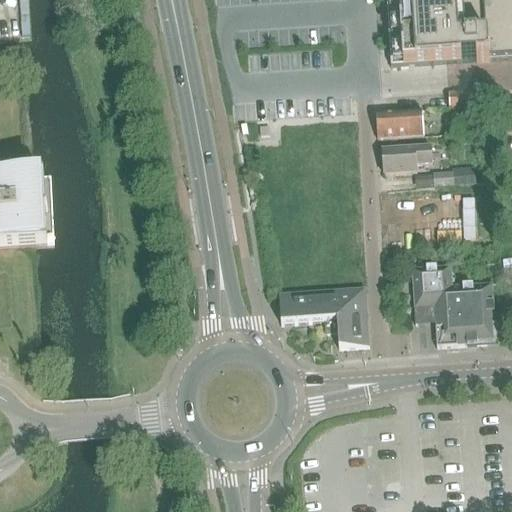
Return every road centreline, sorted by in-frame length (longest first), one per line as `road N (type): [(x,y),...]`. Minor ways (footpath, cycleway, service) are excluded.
road 1 (tertiary): [(230,349),(171,0)]
road 2 (unclassified): [(288,392),(511,373)]
road 3 (unclassified): [(36,432),(182,412)]
